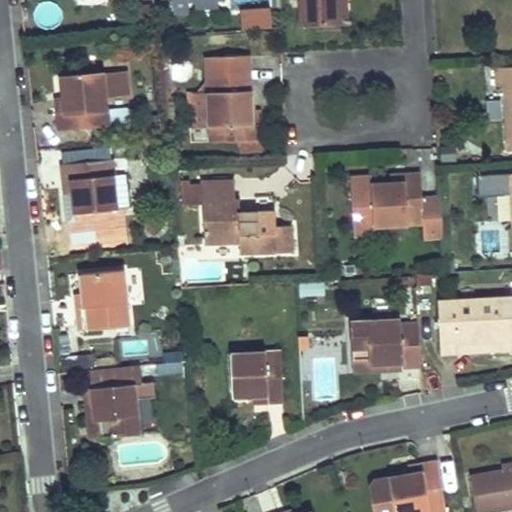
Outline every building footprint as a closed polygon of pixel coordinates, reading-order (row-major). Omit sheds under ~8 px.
[(299,0),(301,26),(339,23),(337,0),(299,0)] [(337,0),(339,23),(350,23),(349,0),(337,0)] [(272,27),(271,12),(243,13),(244,28),(272,27)] [(208,90),(206,90),(210,144),(263,141),(262,123),(252,123),(252,105),(249,54),(206,56),(208,90)] [(504,85),(506,150),(511,150),(511,68),(492,69),(492,85),(504,85)] [(53,111),(54,131),(107,126),(103,73),(59,77),(59,96),(62,96),(62,110),(53,111)] [(62,110),(62,96),(59,96),(52,97),(53,111),(62,110)] [(262,123),(262,105),(252,105),(252,123),(262,123)] [(73,198),(74,216),(114,213),(114,211),(112,178),(111,161),(59,165),(61,184),(72,183),(73,198)] [(371,175),(349,177),(352,219),(372,218),(372,226),(421,223),(422,238),(441,237),(439,197),(421,198),(420,173),(403,174),(403,182),(390,182),(371,183),(371,175)] [(390,175),(390,182),(403,182),(403,174),(390,175)] [(124,177),(112,178),(114,211),(127,210),(124,177)] [(511,177),(497,178),(499,223),(511,222),(511,194),(511,193),(511,177)] [(73,198),(72,183),(61,184),(61,199),(73,198)] [(234,185),(202,187),(202,192),(203,210),(204,251),(242,249),(242,257),(294,255),(292,223),(275,223),(275,211),(241,213),(242,201),(235,201),(234,185)] [(198,210),(197,192),(190,193),(181,193),(182,211),(198,210)] [(145,212),(140,219),(153,231),(159,225),(145,212)] [(372,226),(372,218),(352,219),(353,234),(373,233),(372,226)] [(73,231),(74,247),(94,242),(94,231),(73,231)] [(128,331),(124,270),(82,273),(84,294),(85,310),(75,311),(77,335),(128,331)] [(85,310),(84,294),(74,294),(75,311),(85,310)] [(511,297),(433,302),(435,344),(454,344),(453,332),(497,330),(497,342),(511,341),(511,297)] [(403,321),(350,325),(354,369),(389,366),(390,376),(407,375),(407,371),(420,370),(418,330),(403,331),(403,321)] [(453,332),(454,344),(497,342),(497,330),(453,332)] [(283,351),(231,356),(233,398),(253,397),(266,396),(268,406),(287,403),(283,351)] [(182,353),(158,355),(160,376),(184,374),(182,353)] [(390,376),(389,366),(354,369),(354,378),(390,376)] [(98,438),(137,434),(133,385),(84,388),(85,404),(95,404),(98,438)] [(268,406),(266,396),(253,397),(254,407),(268,406)] [(98,438),(95,404),(85,404),(88,438),(98,438)] [(511,459),(502,461),(503,471),(511,469),(511,459)] [(445,511),(439,465),(419,468),(420,474),(408,476),(388,479),(388,480),(374,482),(368,490),(371,511),(445,511)] [(420,474),(419,468),(407,470),(408,476),(420,474)] [(511,469),(503,471),(471,474),(477,511),(511,506),(511,469)]
